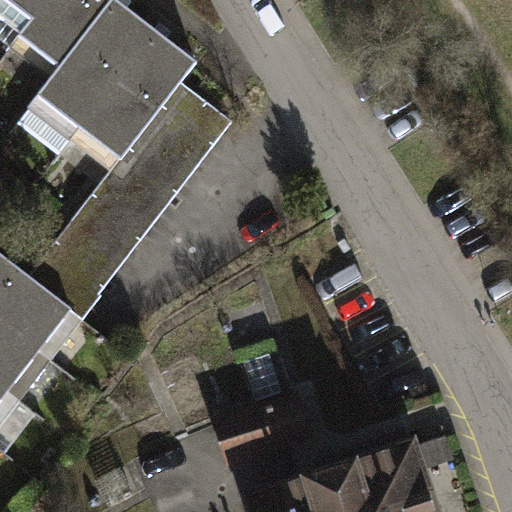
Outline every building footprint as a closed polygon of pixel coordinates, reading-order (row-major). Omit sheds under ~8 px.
[(15,0),(35,16),(47,0),(15,0)] [(47,0),(35,16),(22,33),(63,65),(114,0),(47,0)] [(162,31),(123,0),(114,0),(63,65),(43,91),(85,125),(162,31)] [(199,62),(162,31),(85,125),(123,155),(185,78),(199,62)] [(47,252),(29,276),(77,312),(86,319),(103,297),(239,120),(185,78),(123,155),(47,252)] [(0,323),(42,357),(77,312),(29,276),(0,252),(0,323)] [(0,390),(9,398),(42,357),(0,323),(0,390)] [(239,452),(311,429),(297,389),(225,412),(239,452)] [(0,408),(9,398),(0,390),(0,408)] [(251,511),(441,511),(418,445),(249,503),(251,511)]
